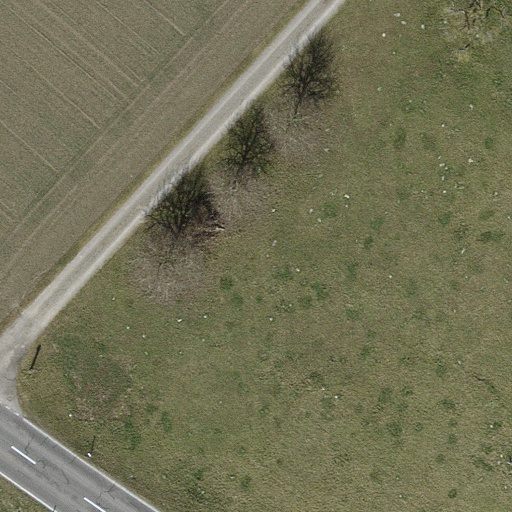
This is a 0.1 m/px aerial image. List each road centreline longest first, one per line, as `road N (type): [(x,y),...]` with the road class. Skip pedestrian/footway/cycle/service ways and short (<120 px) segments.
road 1 (track): [(0,363),(332,0)]
road 2 (tertiary): [(0,441),(104,511)]
